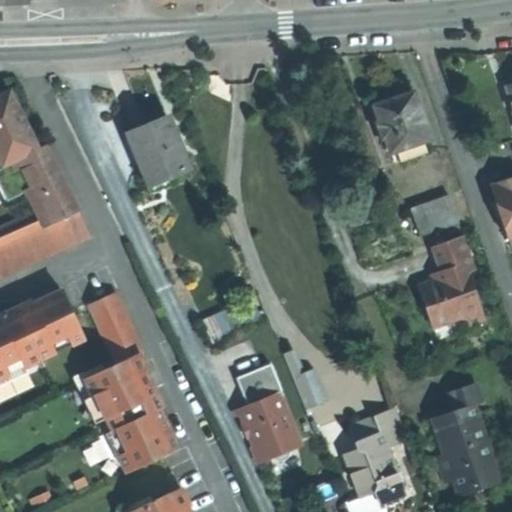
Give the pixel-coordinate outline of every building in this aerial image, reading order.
[(391,135),(398,152),(433,139),(437,138),(428,115),(420,91),(381,105),(386,121),(391,135)] [(39,148),(37,144),(12,92),(0,97),(0,155),(4,165),(20,157),(39,148)] [(176,117),(158,125),(161,130),(179,122),(176,117)] [(161,130),(158,125),(152,128),(136,134),(158,184),(179,175),(198,167),(179,122),(161,130)] [(433,139),(398,152),(401,162),(436,149),(433,139)] [(44,208),(72,195),(45,140),(37,144),(39,148),(20,157),(33,186),(44,208)] [(0,183),(7,199),(33,186),(20,157),(4,165),(0,166),(0,183)] [(179,175),(158,184),(161,191),(182,182),(179,175)] [(511,230),(511,180),(497,186),(511,230)] [(466,220),(456,194),(418,208),(428,234),(466,220)] [(52,225),(79,211),(72,195),(44,208),(52,225)] [(0,276),(90,233),(79,211),(52,225),(44,208),(0,228),(0,276)] [(468,235),(440,245),(449,270),(449,272),(445,280),(442,281),(426,287),(440,326),(464,318),(472,319),(474,325),(492,318),(475,270),(480,268),(468,235)] [(439,274),(442,281),(445,280),(449,272),(449,270),(443,272),(439,274)] [(0,364),(22,354),(27,364),(58,349),(53,339),(81,326),(63,288),(35,301),(34,299),(22,305),(3,314),(0,307),(0,364)] [(119,361),(141,350),(145,347),(117,290),(90,303),(119,361)] [(233,338),(221,314),(209,319),(220,343),(233,338)] [(149,368),(141,350),(119,361),(88,375),(108,415),(110,414),(116,426),(117,427),(119,426),(129,447),(122,451),(131,468),(182,443),(162,404),(164,403),(157,389),(147,369),(149,368)] [(329,401),(319,366),(298,372),(292,352),(289,353),(304,408),(329,401)] [(22,354),(0,364),(0,384),(30,370),(27,364),(22,354)] [(294,413),(297,407),(292,395),(289,395),(288,393),(290,388),(279,364),(245,378),(257,407),(249,410),(255,423),(253,425),(255,431),(258,437),(260,436),(264,445),(271,460),(307,445),(294,413)] [(492,443),(496,442),(481,401),(489,398),(482,381),(455,391),(462,408),(451,412),(441,416),(454,451),(446,454),(456,480),(463,477),(469,493),(509,479),(501,455),(496,456),(492,443)] [(383,491),(389,494),(392,501),(414,492),(395,446),(415,437),(403,406),(375,418),(357,425),(366,447),(364,454),(355,457),(371,496),(383,491)] [(114,456),(122,451),(129,447),(119,426),(117,427),(116,426),(103,433),(114,456)] [(496,456),(501,455),(496,442),(492,443),(496,456)] [(271,460),(264,445),(259,447),(266,462),(271,460)] [(366,447),(353,452),(355,457),(364,454),(366,447)] [(194,503),(185,485),(134,511),(195,511),(191,504),(194,503)] [(389,494),(383,491),(388,503),(392,501),(389,494)]
